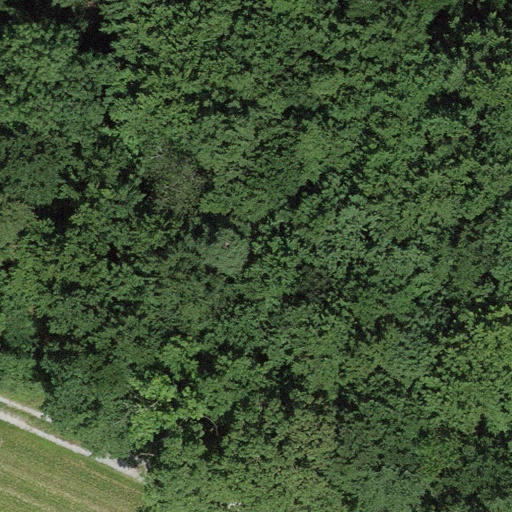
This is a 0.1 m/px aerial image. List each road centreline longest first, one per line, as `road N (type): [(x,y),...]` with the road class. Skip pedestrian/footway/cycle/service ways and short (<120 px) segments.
road 1 (track): [(0,344),(181,0)]
road 2 (track): [(0,407),(232,511)]
